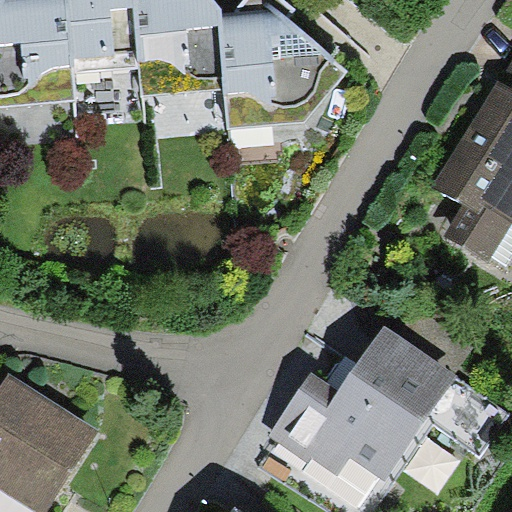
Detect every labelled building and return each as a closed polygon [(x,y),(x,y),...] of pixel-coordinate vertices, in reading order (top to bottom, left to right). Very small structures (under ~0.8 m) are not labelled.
[(0,114),(74,110),(72,79),(143,74),(144,105),(226,99),(229,139),(307,134),(349,83),(286,31),(296,20),(270,0),(254,0),(238,19),(239,23),(223,24),(204,1),(205,0),(0,0),(0,15),(3,17),(0,21),(0,114)] [(511,57),(426,196),(480,229),(464,254),(506,280),(511,271),(511,57)] [(447,380),(385,339),(345,397),(316,378),(272,442),(309,468),(304,476),(355,511),(360,511),(379,485),(391,494),(436,428),(484,460),(511,418),(511,417),(450,375),(447,380)] [(54,511),(103,441),(10,379),(0,393),(0,495),(24,511),(54,511)] [(446,492),(465,459),(431,439),(412,472),(446,492)]
